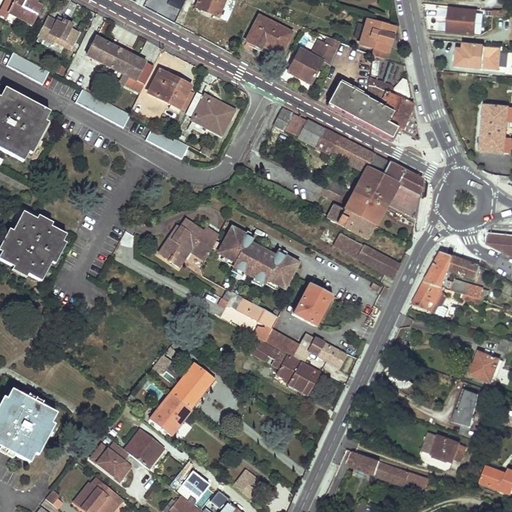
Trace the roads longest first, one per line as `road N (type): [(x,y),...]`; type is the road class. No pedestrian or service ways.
road 1 (residential): [(268,87),(223,170),(203,176),(0,73)]
road 2 (secondary): [(424,243),(300,511)]
road 3 (tertiary): [(455,185),(268,87)]
road 4 (secondary): [(461,183),(428,93),(410,0)]
road 5 (tertiary): [(268,87),(101,0)]
road 6 (unknown): [(376,347),(347,332),(291,327),(301,288)]
road 7 (unknown): [(388,322),(511,357)]
